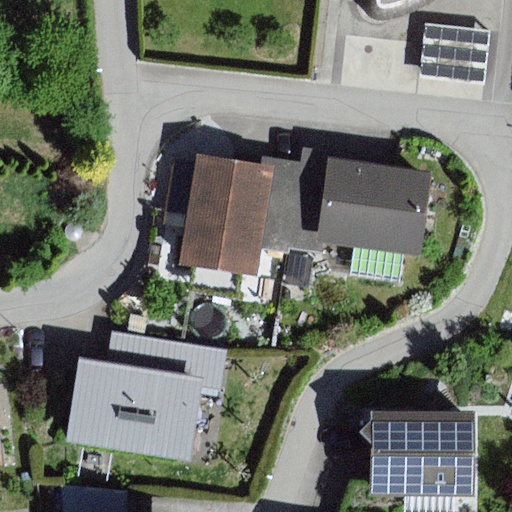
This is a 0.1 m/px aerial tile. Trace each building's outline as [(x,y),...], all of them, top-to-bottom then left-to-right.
[(357,0),(356,4),(360,19),(374,25),(384,26),(402,23),(444,5),(449,0),(357,0)] [(494,34),(425,26),(418,82),(487,89),(494,34)] [(279,170),(266,253),(305,259),(305,254),(325,256),(326,247),(322,246),(334,161),(347,164),(348,156),(305,150),(303,165),(280,162),(279,170)] [(279,170),(201,158),(183,269),(261,282),(266,253),(279,170)] [(438,176),(347,164),(334,161),(322,246),(326,247),(427,261),(438,176)] [(105,364),(79,360),(67,446),(194,464),(204,395),(219,398),(226,351),(109,334),(105,364)] [(467,409),(359,409),(359,497),(467,497),(467,409)] [(64,511),(129,511),(129,493),(63,487),(64,511)]
